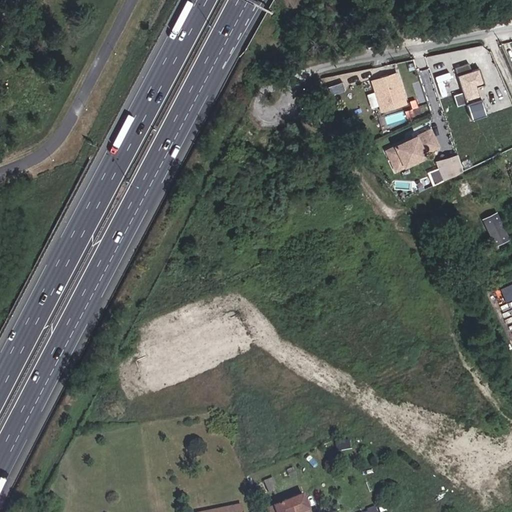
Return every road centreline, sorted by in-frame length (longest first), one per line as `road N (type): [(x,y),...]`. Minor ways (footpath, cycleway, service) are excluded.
road 1 (motorway): [(0,480),(248,0)]
road 2 (motorway): [(202,0),(0,383)]
road 3 (track): [(511,403),(469,350),(441,273),(297,110)]
road 4 (residential): [(511,28),(310,73),(293,88),(297,110)]
